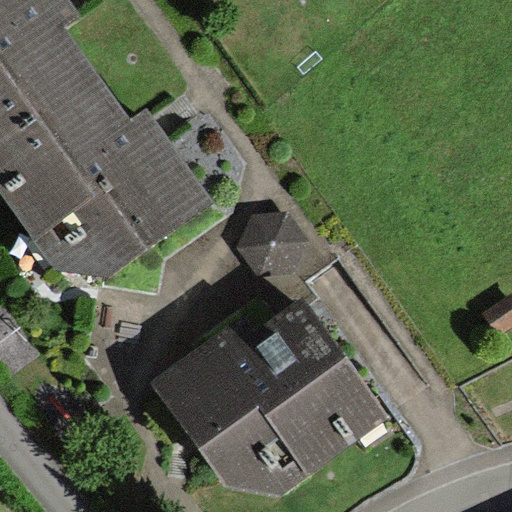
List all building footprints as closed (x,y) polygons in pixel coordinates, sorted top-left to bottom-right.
[(0,0),(0,153),(94,87),(62,41),(78,29),(57,0),(0,0)] [(129,132),(94,87),(0,153),(0,206),(46,273),(108,289),(211,213),(143,121),(129,132)] [(288,216),(253,219),(238,251),(256,278),(294,276),(308,245),(288,216)] [(289,293),(153,391),(227,496),(284,505),(388,430),(289,293)] [(511,297),(511,295),(488,312),(499,327),(511,317),(511,297)]
